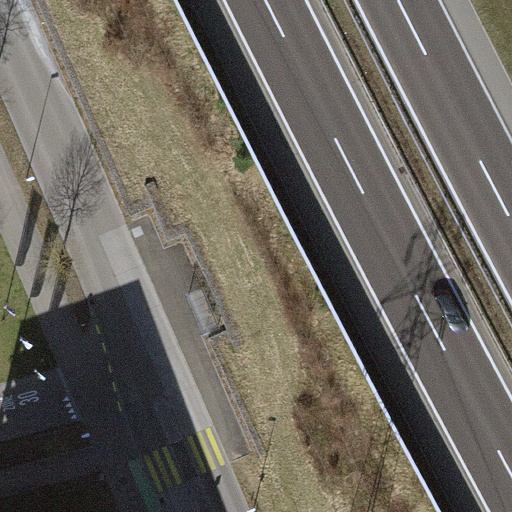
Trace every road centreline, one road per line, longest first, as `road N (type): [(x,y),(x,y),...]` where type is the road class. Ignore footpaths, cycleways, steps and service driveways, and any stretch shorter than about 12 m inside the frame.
road 1 (motorway): [(264,0),(511,477)]
road 2 (residential): [(0,32),(142,372)]
road 3 (motorway): [(511,219),(401,0)]
road 4 (residential): [(142,372),(200,511)]
road 5 (residential): [(142,372),(0,418)]
